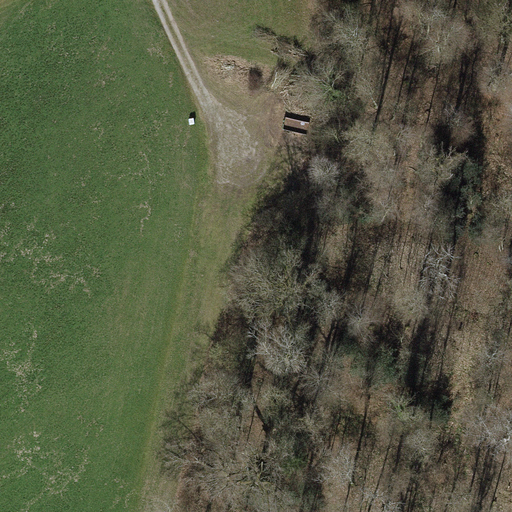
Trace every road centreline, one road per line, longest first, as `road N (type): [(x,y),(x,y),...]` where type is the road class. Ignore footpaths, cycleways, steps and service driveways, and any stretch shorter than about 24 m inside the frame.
road 1 (track): [(511,418),(396,375),(270,300)]
road 2 (track): [(164,0),(230,141)]
